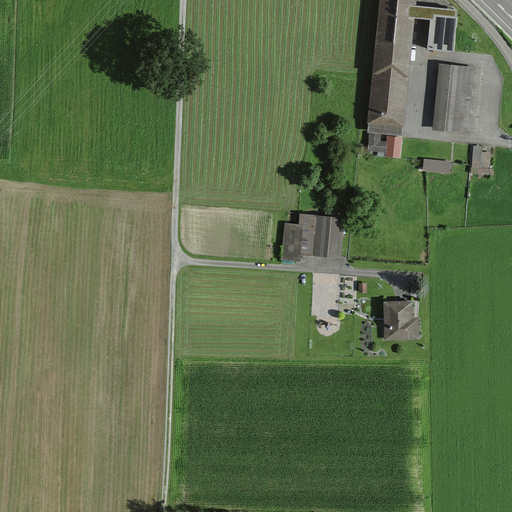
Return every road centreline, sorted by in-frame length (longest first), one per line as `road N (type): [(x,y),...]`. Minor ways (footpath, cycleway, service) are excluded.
road 1 (track): [(186,0),(164,511)]
road 2 (track): [(407,277),(174,261)]
